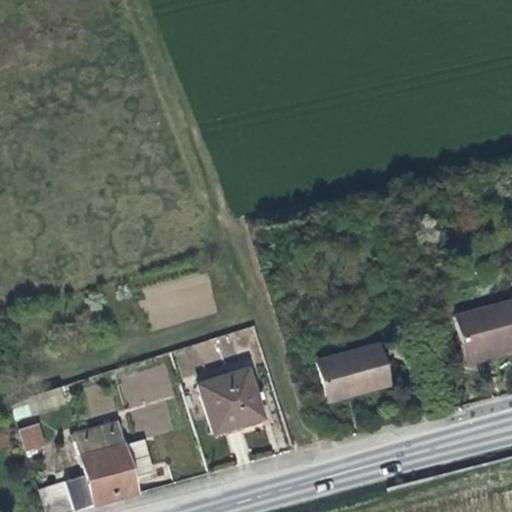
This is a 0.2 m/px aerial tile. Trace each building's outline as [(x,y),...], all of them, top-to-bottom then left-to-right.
[(205,310),(187,315),(178,282),(142,292),(152,329),(216,311),(211,295),(201,298),(205,310)] [(450,320),(460,363),(511,350),(511,308),(511,307),(450,320)] [(309,363),(318,393),(346,387),(348,396),(362,393),(385,387),(372,346),(309,363)] [(511,350),(460,363),(462,371),(496,362),(511,358),(511,350)] [(258,421),(244,372),(194,388),(208,436),(237,427),(258,421)] [(346,387),(318,393),(321,403),(348,396),(346,387)] [(61,406),(56,388),(25,398),(8,404),(13,420),(61,406)] [(75,511),(96,505),(134,495),(129,479),(120,446),(114,423),(69,437),(80,477),(35,492),(40,511),(75,511)] [(20,427),(23,450),(44,448),(41,425),(20,427)] [(120,446),(129,479),(150,473),(141,441),(120,446)]
